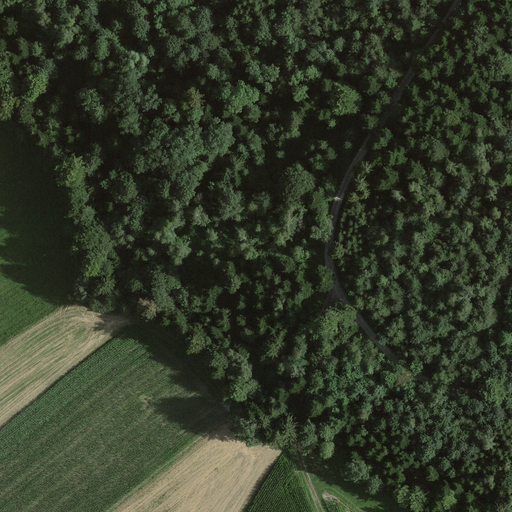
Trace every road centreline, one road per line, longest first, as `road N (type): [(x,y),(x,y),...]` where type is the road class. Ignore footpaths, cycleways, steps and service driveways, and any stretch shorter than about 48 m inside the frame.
road 1 (track): [(454,0),(338,185),(325,252),(331,286),(391,360),(445,389),(511,396)]
road 2 (track): [(331,286),(293,432),(320,511)]
